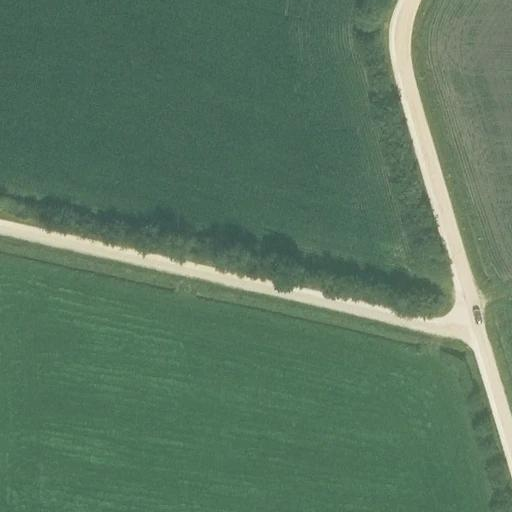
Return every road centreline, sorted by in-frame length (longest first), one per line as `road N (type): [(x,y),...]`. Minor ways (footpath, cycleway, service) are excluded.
road 1 (track): [(479,330),(448,334),(0,227)]
road 2 (track): [(412,0),(406,71),(479,330)]
